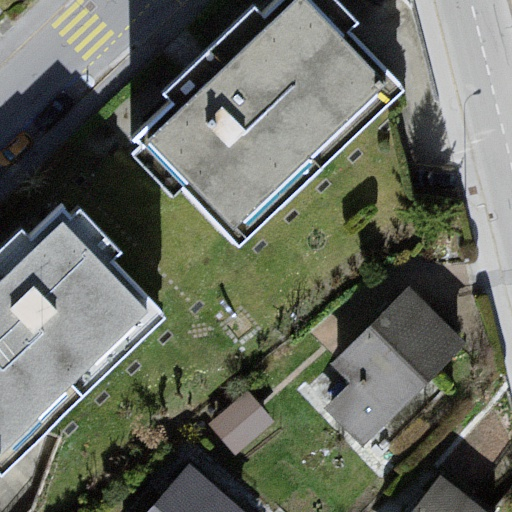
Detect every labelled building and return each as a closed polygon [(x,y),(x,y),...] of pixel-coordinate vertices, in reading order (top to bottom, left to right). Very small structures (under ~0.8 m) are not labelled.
[(314,0),(297,0),(134,149),(238,257),(401,100),(314,0)] [(63,229),(0,291),(0,478),(163,328),(63,229)] [(406,299),(327,372),(347,395),(332,428),(360,452),(462,351),(406,299)] [(226,511),(185,478),(152,511),(226,511)] [(472,511),(443,486),(420,511),(472,511)]
